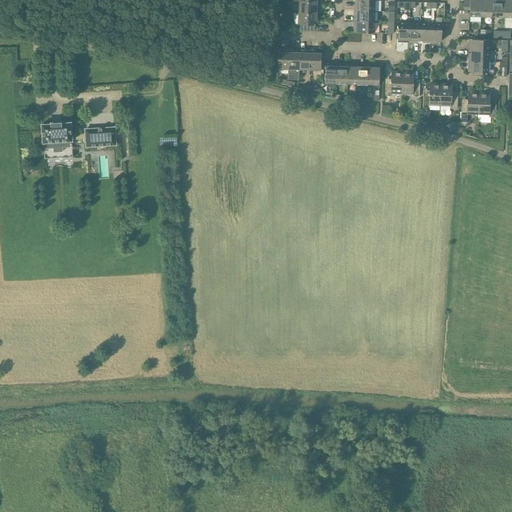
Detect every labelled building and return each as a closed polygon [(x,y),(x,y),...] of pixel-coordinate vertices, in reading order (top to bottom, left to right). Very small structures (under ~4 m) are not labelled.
[(375,11),(375,0),(360,0),(354,0),(355,7),(357,8),(357,10),(375,11)] [(463,0),(463,9),(469,9),(469,16),(480,17),(480,0),(463,0)] [(480,0),(480,17),(491,17),(491,0),(480,0)] [(491,0),(491,17),(502,17),(502,0),(491,0)] [(511,0),(502,0),(502,17),(511,17),(511,0)] [(318,13),(318,3),(299,2),(298,12),(318,13)] [(354,21),(374,22),(375,11),(357,10),(357,13),(355,13),(354,21)] [(318,13),(298,12),(298,24),(295,24),(295,30),(303,30),(303,24),(314,25),(314,22),(317,22),(318,13)] [(374,22),(354,21),(354,29),(357,29),(356,32),(374,33),(374,22)] [(401,42),(409,42),(410,22),(398,22),(398,39),(401,39),(401,42)] [(420,40),(420,22),(410,22),(409,42),(417,42),(417,40),(420,40)] [(431,43),(431,23),(420,22),(420,40),(423,40),(423,42),(431,43)] [(442,23),(431,23),(431,43),(438,43),(438,41),(442,41),(442,23)] [(471,47),(471,50),(489,51),(489,40),(469,39),(469,47),(471,47)] [(289,69),(289,50),(283,49),(283,52),(278,52),(277,68),(289,69)] [(289,69),(288,74),(299,74),(299,69),(300,52),(295,52),(295,50),(289,50),(289,69)] [(300,52),(299,69),(310,69),(310,50),(305,50),(305,53),(300,52)] [(310,50),(310,69),(321,70),(322,53),(316,53),(316,50),(310,50)] [(488,62),(489,51),(471,50),(471,53),(468,53),(468,61),(488,62)] [(488,62),(468,61),(468,69),(470,69),(470,72),(488,73),(488,62)] [(336,83),(336,65),(333,65),(333,63),(325,63),(325,83),(336,83)] [(336,65),(336,83),(347,83),(347,63),(339,63),(339,65),(336,65)] [(347,63),(347,83),(357,84),(358,66),(355,66),(355,63),(347,63)] [(358,66),(357,84),(368,84),(369,64),(361,64),(361,66),(358,66)] [(377,64),(369,64),(368,84),(379,84),(380,67),(377,67),(377,64)] [(391,93),(402,94),(403,71),(392,71),(391,82),(385,82),(385,95),(391,96),(391,93)] [(414,72),(403,71),(402,94),(412,94),(412,96),(419,97),(420,83),(413,83),(414,72)] [(430,105),(440,105),(441,83),(430,83),(430,93),(423,93),(423,107),(430,107),(430,105)] [(441,83),(440,105),(451,106),(451,108),(457,108),(458,95),(452,94),(452,84),(441,83)] [(479,114),(479,92),(468,92),(468,102),(462,102),(461,122),(468,122),(468,114),(479,114)] [(490,92),(479,92),(479,114),(489,115),(489,117),(496,117),(496,103),(490,103),(490,92)] [(71,122),(62,123),(62,122),(51,123),(42,124),(44,159),(73,157),(72,140),(86,139),(86,146),(116,144),(115,127),(85,129),(86,133),(72,134),(71,122)]
